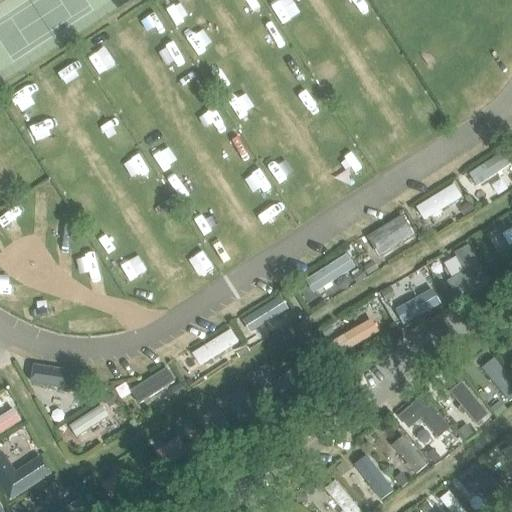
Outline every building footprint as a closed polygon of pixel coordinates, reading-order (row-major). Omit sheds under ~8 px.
[(414,235),(402,215),(367,237),(379,257),(414,235)] [(469,245),(454,253),(464,272),(446,281),(455,297),(488,279),(469,245)] [(234,402),(244,416),(258,406),(248,392),(234,402)] [(450,429),(423,396),(397,416),(408,430),(421,419),(437,439),(450,429)] [(206,422),(216,436),(230,426),(220,412),(206,422)] [(179,441),(157,455),(164,467),(187,454),(179,441)] [(3,452),(0,453),(0,488),(8,501),(51,474),(39,456),(15,472),(3,452)] [(459,483),(468,494),(477,486),(495,508),(507,498),(480,465),(459,483)] [(125,473),(103,487),(111,500),(133,486),(125,473)] [(62,511),(91,511),(83,499),(62,511)]
